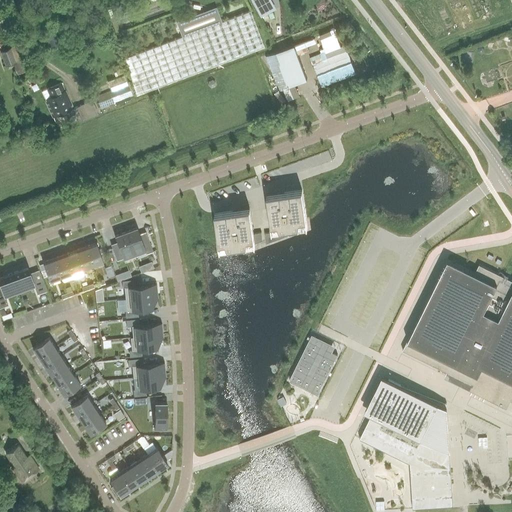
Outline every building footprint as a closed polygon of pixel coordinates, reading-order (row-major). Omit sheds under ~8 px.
[(251,11),(222,22),(216,6),(176,21),(182,37),(123,59),(136,95),(264,47),(251,11)] [(325,51),(327,58),(349,51),(347,44),(325,51)] [(10,48),(0,51),(0,52),(5,66),(12,63),(16,71),(21,68),(18,60),(15,61),(10,48)] [(322,54),(311,56),(312,62),(323,60),(322,54)] [(77,124),(87,119),(98,114),(92,100),(73,109),(65,91),(64,91),(61,83),(47,89),(52,100),(46,102),(53,118),(65,112),(67,118),(74,115),(76,120),(75,120),(77,124)] [(130,83),(96,96),(101,108),(135,95),(130,83)] [(291,98),(300,94),(295,83),(286,87),(291,98)] [(284,193),(266,196),(271,232),(265,233),(266,243),(287,235),(286,229),(299,228),(299,221),(306,220),(302,191),(284,193)] [(232,211),(214,214),(219,243),(225,242),(228,248),(242,246),(242,248),(263,240),(261,232),(253,233),(250,209),(239,210),(232,211)] [(126,232),(134,254),(145,250),(146,254),(153,252),(147,236),(141,238),(137,228),(126,232)] [(117,261),(134,254),(126,232),(114,236),(118,246),(112,249),(117,261)] [(85,247),(92,266),(102,262),(95,243),(85,247)] [(74,251),(81,269),(92,266),(85,247),(74,251)] [(64,254),(71,273),(81,269),(74,251),(64,254)] [(64,254),(54,258),(61,277),(71,273),(64,254)] [(45,268),(50,281),(61,277),(54,258),(43,262),(44,264),(45,268)] [(511,280),(479,264),(474,273),(447,260),(402,350),(463,380),(472,385),(470,390),(506,408),(511,396),(511,280)] [(142,271),(154,267),(152,261),(140,264),(142,271)] [(27,268),(13,273),(19,289),(33,284),(35,289),(44,285),(39,271),(32,273),(33,275),(30,276),(27,268)] [(129,269),(116,273),(118,279),(131,275),(129,269)] [(19,289),(13,273),(0,277),(0,283),(1,287),(0,287),(0,301),(6,300),(4,295),(19,289)] [(134,280),(122,281),(122,288),(124,288),(125,299),(150,297),(158,296),(157,292),(156,284),(135,286),(134,280)] [(126,311),(125,312),(126,318),(138,316),(137,310),(152,309),(150,297),(125,299),(126,311)] [(138,319),(126,320),(126,327),(131,326),(132,338),(133,338),(163,335),(162,323),(139,325),(138,319)] [(131,350),(129,351),(130,357),(142,356),(141,350),(150,349),(157,348),(157,347),(156,336),(162,335),(163,338),(163,337),(163,335),(133,338),(132,338),(130,338),(131,350)] [(312,335),(290,380),(318,394),(337,355),(327,349),(329,344),(312,335)] [(49,337),(32,348),(39,358),(55,347),(49,337)] [(55,347),(39,358),(45,367),(61,356),(55,347)] [(61,356),(45,367),(51,376),(67,365),(61,356)] [(159,375),(166,374),(164,362),(143,364),(142,358),(127,359),(128,366),(132,366),(133,378),(138,377),(159,375)] [(67,365),(51,376),(57,385),(73,374),(67,365)] [(73,374),(57,385),(63,395),(80,384),(73,374)] [(139,389),(133,390),(133,396),(146,395),(145,389),(159,387),(160,387),(159,375),(138,377),(139,389)] [(401,385),(388,379),(384,377),(366,412),(371,415),(359,438),(409,463),(416,466),(410,477),(412,508),(453,506),(447,414),(446,408),(438,404),(401,386),(401,385)] [(87,395),(70,406),(77,415),(93,404),(87,395)] [(283,397),(277,400),(280,406),(286,403),(283,397)] [(154,402),(154,430),(166,430),(167,402),(154,402)] [(93,404),(77,415),(83,425),(99,414),(93,404)] [(120,410),(113,414),(117,420),(124,416),(120,410)] [(106,423),(99,414),(83,425),(89,434),(106,423)] [(148,444),(143,436),(141,436),(137,439),(143,448),(148,444)] [(18,445),(5,453),(14,466),(11,467),(21,482),(39,470),(29,455),(26,457),(18,445)] [(157,448),(147,454),(158,471),(168,464),(157,448)] [(147,454),(138,460),(149,477),(158,471),(147,454)] [(138,460),(128,467),(139,483),(149,477),(138,460)] [(128,467),(119,473),(130,489),(139,483),(128,467)] [(119,473),(109,479),(120,496),(130,489),(119,473)] [(384,501),(376,501),(377,510),(385,510),(384,501)]
